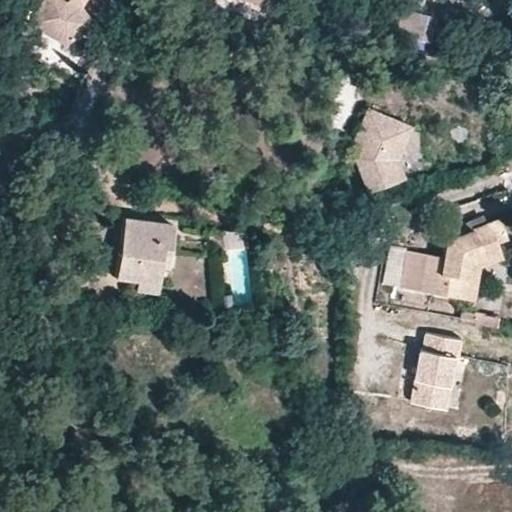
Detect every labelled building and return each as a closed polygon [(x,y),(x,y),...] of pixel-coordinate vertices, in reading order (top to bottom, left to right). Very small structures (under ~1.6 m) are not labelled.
[(95,25),(80,8),(83,0),(39,0),(28,24),(69,47),(95,25)] [(429,42),(436,17),(395,6),(385,39),(403,44),(405,36),(429,42)] [(396,159),(410,126),(365,107),(351,141),(359,144),(353,157),(366,191),(403,177),(396,159)] [(163,266),(168,221),(119,215),(112,276),(132,279),(153,281),(155,265),(163,266)] [(467,220),(470,229),(484,223),(481,215),(467,220)] [(467,279),(470,261),(498,250),(495,242),(505,238),(497,218),(484,223),(470,229),(454,235),(444,239),(441,256),(407,251),(401,288),(468,299),(471,279),(467,279)] [(470,229),(467,220),(451,227),(452,229),(454,235),(470,229)] [(444,239),(454,235),(452,229),(442,232),(444,239)] [(401,288),(407,251),(391,248),(385,285),(401,288)] [(283,265),(279,250),(269,253),(272,268),(283,265)] [(478,266),(501,258),(498,250),(470,261),(467,279),(471,279),(468,299),(473,300),(478,266)] [(152,291),(153,281),(132,279),(131,289),(152,291)] [(228,304),(227,291),(217,292),(218,305),(228,304)] [(498,324),(500,315),(473,311),(472,313),(460,310),(459,318),(498,324)] [(443,405),(452,351),(455,351),(457,336),(423,330),(421,346),(418,346),(409,399),(443,405)]
